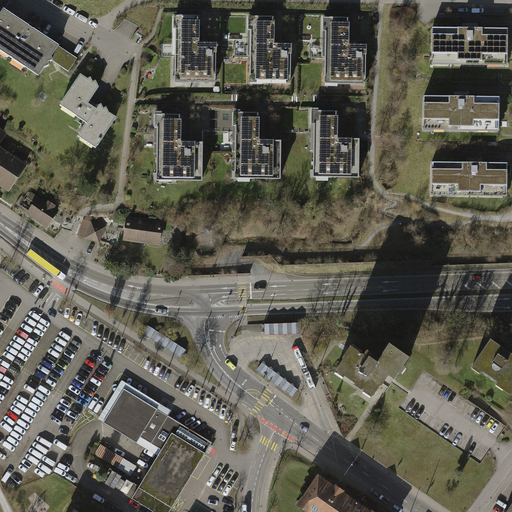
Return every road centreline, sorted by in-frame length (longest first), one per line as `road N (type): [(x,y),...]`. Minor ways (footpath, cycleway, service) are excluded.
road 1 (primary): [(511,280),(206,292)]
road 2 (primary): [(206,311),(511,301)]
road 3 (primary): [(16,234),(42,262),(99,295),(206,311)]
road 4 (primary): [(206,292),(108,282),(16,234)]
road 5 (tertiary): [(283,416),(419,511)]
road 6 (secondary): [(206,311),(216,361),(283,416)]
